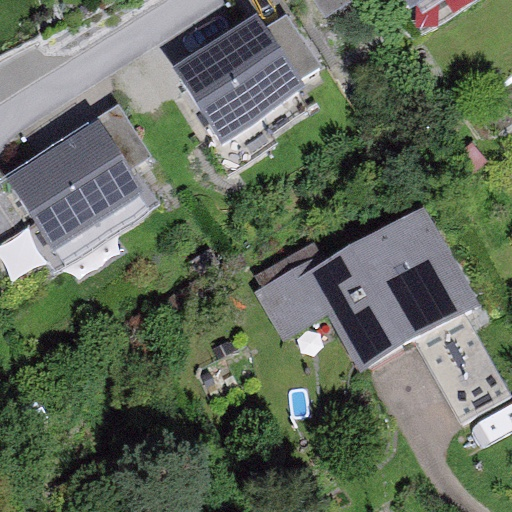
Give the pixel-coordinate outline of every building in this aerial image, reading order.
[(316,0),(326,20),(366,0),(316,0)] [(421,0),(432,14),(452,0),(421,0)] [(264,19),(183,69),(236,153),(316,103),(264,19)] [(142,191),(98,127),(8,187),(53,252),(142,191)] [(324,252),(269,283),(298,334),(332,315),(363,370),(475,309),(425,219),(334,270),(324,252)] [(35,229),(1,248),(18,277),(52,257),(35,229)]
